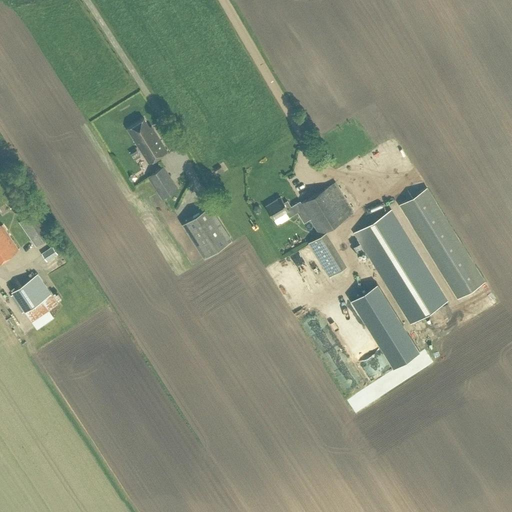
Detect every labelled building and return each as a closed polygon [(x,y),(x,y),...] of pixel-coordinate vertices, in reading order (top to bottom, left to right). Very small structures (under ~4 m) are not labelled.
[(151,129),(143,117),(127,127),(148,161),(167,149),(153,128),(151,129)] [(161,197),(177,187),(174,182),(163,165),(147,175),(161,197)] [(218,173),(224,170),(221,165),(215,169),(218,173)] [(354,212),(335,180),(300,201),(300,200),(291,205),(287,199),(284,201),(280,195),(265,204),(273,218),(285,211),(289,216),(303,207),(319,233),(354,212)] [(426,186),(400,202),(458,296),(484,280),(426,186)] [(18,200),(13,206),(22,213),(27,206),(18,200)] [(204,256),(231,239),(209,204),(181,222),(204,256)] [(36,245),(52,233),(34,207),(18,218),(36,245)] [(410,322),(447,299),(391,208),(354,231),(410,322)] [(0,260),(18,248),(2,223),(0,224),(0,260)] [(308,241),(329,276),(347,264),(326,230),(308,241)] [(46,260),(57,253),(52,245),(41,252),(46,260)] [(280,259),(285,272),(298,266),(305,280),(311,278),(308,271),(309,270),(299,250),(280,259)] [(25,310),(50,292),(37,272),(11,290),(25,310)] [(419,351),(377,282),(351,298),(393,367),(419,351)] [(427,352),(346,395),(354,410),(435,367),(427,352)]
